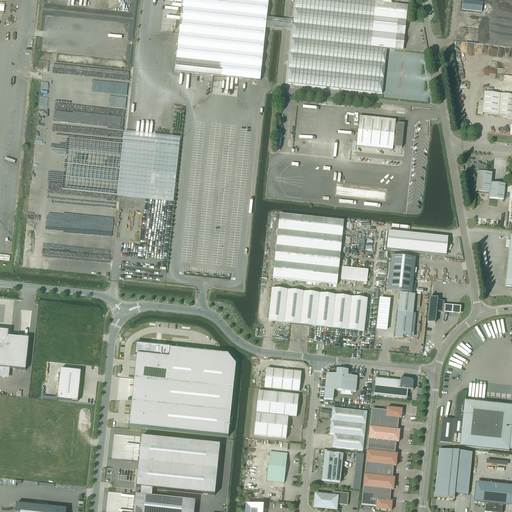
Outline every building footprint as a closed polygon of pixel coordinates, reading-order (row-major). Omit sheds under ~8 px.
[(265,30),(266,28),(267,19),(268,0),(182,0),(179,34),(175,72),(213,76),(239,79),(260,81),(265,30)] [(280,20),(279,30),(292,31),(286,84),(382,94),(387,49),(395,50),(403,51),(406,21),(407,6),(391,4),(391,0),(294,0),(293,21),(280,20)] [(461,10),(481,12),(482,2),(462,0),(461,10)] [(293,21),(267,19),(265,30),(292,32),(293,21)] [(479,101),(477,115),(482,115),(483,114),(511,116),(511,95),(484,93),(483,101),(479,101)] [(395,124),(395,121),(360,117),(357,136),(356,147),(392,150),(392,148),(401,148),(402,138),(402,136),(404,125),(395,124)] [(123,144),(117,196),(173,202),(180,138),(124,132),(123,144)] [(67,139),(61,190),(117,196),(123,144),(67,139)] [(483,172),(484,166),(472,164),(471,177),(477,177),(475,192),(489,194),(489,199),(503,200),(505,185),(491,183),(492,173),(483,172)] [(404,177),(400,208),(416,209),(419,179),(404,177)] [(272,279),(337,286),(344,221),(279,214),(272,279)] [(386,249),(446,256),(448,238),(388,232),(386,249)] [(391,256),(387,291),(411,293),(415,259),(391,256)] [(327,328),(335,328),(338,296),(271,289),(268,321),(290,324),(310,326),(327,328)] [(338,296),(335,328),(364,332),(367,299),(338,296)] [(427,323),(435,324),(436,312),(437,312),(443,313),(443,312),(443,304),(444,301),(437,301),(437,298),(430,297),(427,323)] [(460,306),(443,304),(443,312),(460,314),(460,306)] [(397,312),(395,338),(397,338),(402,339),(403,336),(405,336),(410,337),(413,314),(397,312)] [(0,368),(10,369),(26,371),(29,339),(28,339),(18,338),(10,337),(8,337),(9,331),(8,331),(0,330),(0,368)] [(136,344),(135,355),(136,355),(136,356),(134,379),(134,380),(131,402),(129,427),(228,438),(236,365),(227,355),(171,349),(170,349),(170,347),(136,344)] [(60,369),(57,400),(78,402),(81,371),(60,369)] [(264,389),(299,392),(301,373),(266,369),(264,389)] [(357,377),(347,376),(348,371),(336,370),(336,375),(326,374),(323,400),(333,400),(334,390),(355,393),(356,391),(357,377)] [(410,380),(401,379),(401,378),(400,378),(400,381),(376,379),(374,395),(406,398),(407,390),(413,391),(413,390),(412,390),(413,384),(413,383),(412,382),(412,381),(411,380),(410,380)] [(253,436),(286,439),(288,417),(296,418),(298,396),(258,391),(253,436)] [(442,419),(439,443),(451,444),(451,445),(508,451),(511,451),(511,407),(465,402),(466,392),(460,393),(458,395),(456,398),(454,420),(454,421),(442,419)] [(387,408),(386,411),(386,417),(398,418),(398,419),(401,419),(402,410),(387,408)] [(334,435),(332,448),(362,451),(367,412),(332,409),(332,412),(329,412),(329,411),(321,410),(320,418),(328,419),(328,418),(331,419),(329,435),(334,435)] [(371,409),(370,422),(398,425),(398,419),(398,418),(386,417),(386,411),(371,409)] [(370,422),(369,433),(399,437),(399,431),(397,430),(398,425),(370,422)] [(369,433),(367,445),(395,448),(396,443),(398,443),(399,437),(369,433)] [(141,488),(140,495),(152,496),(152,489),(214,496),(220,445),(141,437),(138,462),(136,488),(141,488)] [(367,445),(366,457),(396,461),(397,454),(394,454),(395,448),(367,445)] [(434,497),(454,499),(454,494),(467,495),(472,453),(439,450),(434,497)] [(266,481),(284,483),(285,473),(286,473),(287,465),(286,465),(287,454),(269,452),(266,481)] [(321,481),(340,483),(343,455),(324,453),(321,481)] [(366,457),(365,469),(392,472),(393,466),(396,467),(396,461),(366,457)] [(365,469),(364,481),(394,484),(394,478),(392,478),(392,472),(365,469)] [(364,481),(362,493),(390,496),(390,490),(393,490),(394,484),(364,481)] [(484,511),(501,511),(502,507),(503,507),(503,506),(504,506),(504,505),(511,505),(511,487),(476,484),(474,502),(485,503),(484,511)] [(313,508),(336,510),(336,505),(347,506),(348,494),(333,492),(332,496),(315,494),(313,508)] [(390,496),(362,493),(361,505),(376,507),(376,510),(391,511),(392,502),(389,502),(390,496)] [(193,511),(195,501),(152,496),(140,495),(135,495),(133,511),(193,511)]
